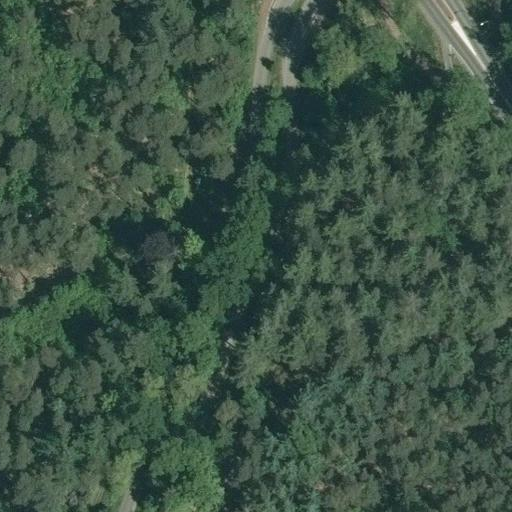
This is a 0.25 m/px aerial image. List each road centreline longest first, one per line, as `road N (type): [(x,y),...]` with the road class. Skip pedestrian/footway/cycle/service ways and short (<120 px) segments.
road 1 (unclassified): [(290,0),(268,39),(246,185),(128,511)]
road 2 (unclassified): [(165,511),(264,259),(284,191),(294,41),(317,0)]
road 3 (secondary): [(511,111),(440,0)]
